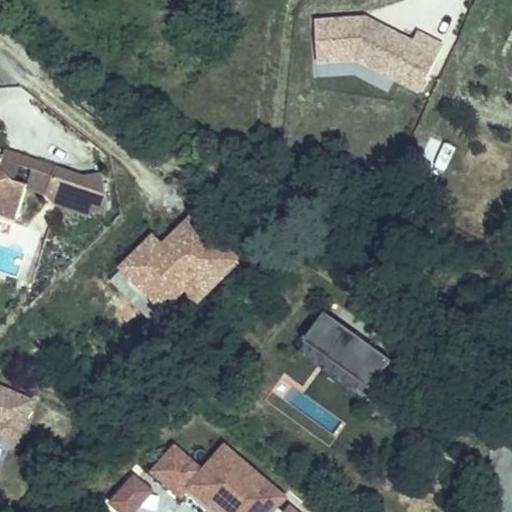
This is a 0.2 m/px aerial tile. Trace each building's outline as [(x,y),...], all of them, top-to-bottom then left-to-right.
[(310,16),(309,75),(351,76),(376,86),(401,86),(422,94),(442,42),(425,35),(408,35),(362,17),(310,16)] [(418,133),(404,164),(429,176),(443,144),(418,133)] [(0,214),(17,219),(27,187),(13,182),(0,166),(4,154),(0,149),(0,214)] [(56,170),(5,152),(0,166),(13,182),(27,187),(48,194),(56,170)] [(89,212),(106,209),(100,176),(83,179),(56,170),(48,194),(57,204),(88,215),(89,212)] [(106,280),(152,324),(182,293),(197,307),(243,259),(193,210),(161,243),(151,233),(106,280)] [(391,361),(325,313),(303,343),(369,391),(391,361)] [(0,436),(14,443),(31,402),(0,389),(0,436)] [(291,511),(290,511),(289,511),(283,511),(276,505),(282,499),(225,450),(203,475),(175,450),(156,473),(181,495),(188,487),(195,478),(234,511),(291,511)] [(135,511),(152,492),(134,477),(111,505),(119,511),(135,511)] [(234,511),(195,478),(188,487),(217,511),(234,511)]
